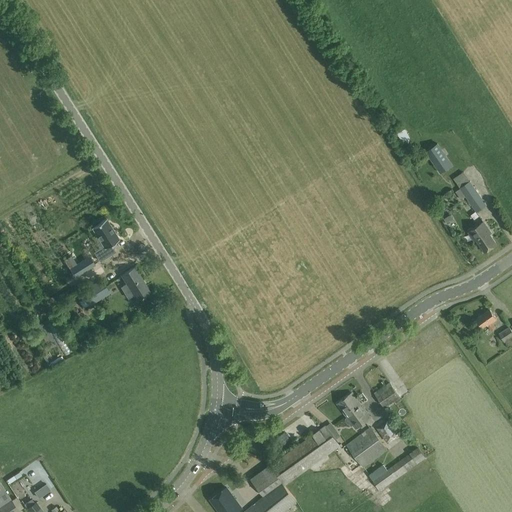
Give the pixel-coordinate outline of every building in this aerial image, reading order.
[(437,143),(426,151),(440,173),(452,165),(437,143)] [(463,170),(453,175),(457,183),(467,179),(463,170)] [(470,181),(460,188),(477,212),(486,205),(470,181)] [(110,207),(115,205),(111,197),(106,200),(110,207)] [(452,219),(450,215),(444,218),(447,223),(452,219)] [(106,218),(92,227),(104,246),(95,252),(100,261),(115,251),(111,245),(119,239),(106,218)] [(485,252),(496,244),(490,234),(491,233),(483,222),(468,232),(475,241),(476,240),(485,252)] [(75,276),(95,264),(89,255),(70,267),(75,276)] [(127,283),(121,287),(128,299),(134,295),(138,300),(150,292),(135,267),(122,275),(127,283)] [(89,306),(110,293),(102,279),(81,293),(84,298),(79,301),(84,308),(89,305),(89,306)] [(488,326),(492,323),(497,319),(490,309),(476,319),(483,329),(488,326)] [(508,347),(511,344),(511,330),(509,327),(499,333),(505,342),(508,347)] [(436,350),(440,359),(453,354),(449,345),(436,350)] [(390,383),(375,393),(384,408),(395,401),(396,403),(401,400),(390,383)] [(352,426),(353,424),(356,428),(370,417),(352,393),(338,403),(348,416),(346,418),(346,420),(348,423),(350,424),(352,426)] [(377,428),(387,442),(388,441),(391,446),(401,439),(388,420),(377,428)] [(251,478),(256,486),(264,497),(244,511),(282,511),(297,501),(285,486),(334,451),(337,455),(344,450),(336,439),(341,436),(331,422),(327,426),(326,425),(251,478)] [(371,427),(347,445),(364,467),(388,449),(371,427)] [(380,490),(425,458),(418,447),(387,469),(384,465),(369,475),(380,490)] [(0,511),(17,511),(19,511),(0,483),(0,511)] [(220,511),(235,511),(242,508),(226,487),(210,499),(220,511)] [(44,494),(39,488),(34,492),(39,498),(44,494)] [(43,511),(37,502),(27,509),(29,511),(43,511)]
